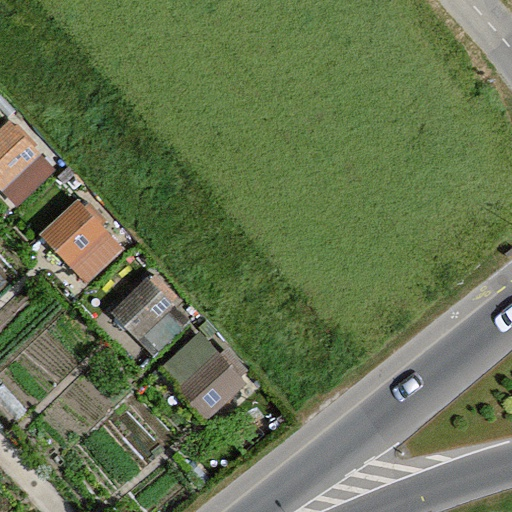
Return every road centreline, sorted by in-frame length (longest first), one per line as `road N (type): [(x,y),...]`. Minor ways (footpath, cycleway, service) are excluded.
road 1 (secondary): [(511,320),(280,511)]
road 2 (secondary): [(373,511),(511,467)]
